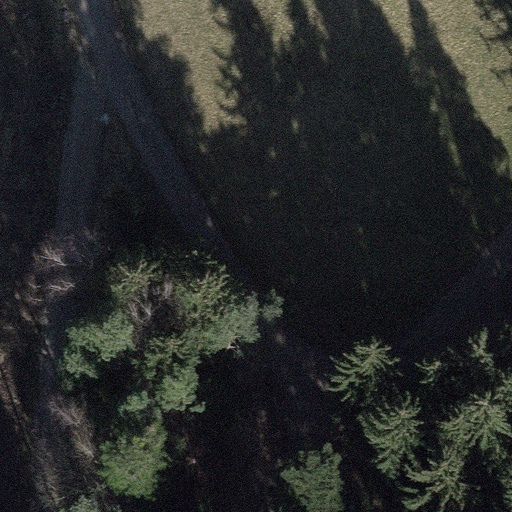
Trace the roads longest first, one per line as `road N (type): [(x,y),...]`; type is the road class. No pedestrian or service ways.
road 1 (track): [(95,0),(124,92),(328,439)]
road 2 (track): [(328,439),(511,255)]
